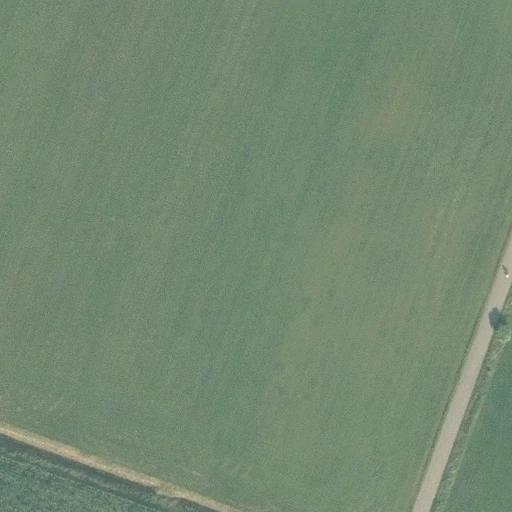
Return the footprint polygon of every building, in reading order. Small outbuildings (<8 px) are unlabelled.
[(130,0),(127,8),(135,11),(139,0),(130,0)] [(214,0),(179,0),(176,9),(212,23),(220,2),(214,0)] [(38,2),(30,23),(65,37),(73,16),(38,2)] [(176,9),(168,29),(204,43),(212,23),(176,9)] [(346,14),(339,34),(373,46),(380,26),(346,14)] [(29,23),(21,43),(57,57),(65,37),(29,23)] [(339,34),(332,54),(366,66),(373,46),(339,34)] [(80,49),(88,51),(92,40),(84,37),(80,49)] [(21,43),(13,64),(49,78),(57,57),(21,43)] [(107,59),(115,62),(119,51),(112,48),(107,59)] [(76,60),(83,63),(88,51),(80,49),(76,60)] [(160,50),(152,71),(187,84),(195,64),(160,50)] [(332,54),(325,74),(358,86),(366,66),(332,54)] [(103,70),(110,73),(115,62),(107,59),(103,70)] [(13,64),(5,84),(41,98),(49,78),(13,64)] [(152,71),(144,91),(179,105),(187,84),(152,71)] [(325,74),(317,94),(351,106),(358,86),(325,74)] [(64,89),(72,92),(76,80),(69,77),(64,89)] [(91,99),(99,102),(103,91),(96,88),(91,99)] [(60,100),(67,103),(72,92),(64,89),(60,100)] [(144,91),(136,112),(171,125),(179,105),(144,91)] [(87,111),(94,114),(99,102),(91,99),(87,111)] [(136,112),(128,132),(163,146),(171,125),(136,112)] [(309,117),(302,137),(336,149),(343,129),(309,117)] [(302,137),(295,157),(329,169),(336,149),(302,137)] [(295,157),(288,177),(322,189),(329,169),(295,157)] [(288,177),(281,197),(315,210),(322,189),(288,177)]
